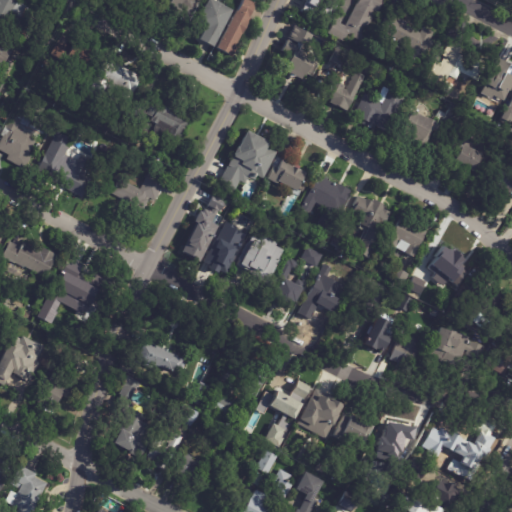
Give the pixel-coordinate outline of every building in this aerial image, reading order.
[(29,9),(18,28),(0,18),(0,0),(14,0),(29,8),(29,9)] [(181,14),(169,8),(173,0),(199,0),(190,19),(188,17),(186,21),(182,19),(184,16),(181,14)] [(211,0),(232,12),(213,48),(194,38),(201,26),(197,24),(210,0),(211,0)] [(257,7),(234,50),(235,51),(232,57),(217,49),(242,0),(247,0),(257,5),(257,7)] [(325,0),(320,10),(311,5),(313,2),(309,0),(325,0)] [(381,0),(366,31),(367,32),(361,43),(344,34),(341,40),(325,32),(330,21),(342,27),(355,0),(381,0)] [(391,3),(402,8),(396,20),(405,24),(404,27),(418,33),(420,27),(433,33),(429,42),(433,44),(430,53),(426,51),(420,63),(406,57),(409,50),(393,43),(394,39),(376,31),(389,2),(391,3)] [(309,36),(299,55),(317,64),(312,76),(300,70),(295,81),(278,72),(285,58),(275,53),(289,25),(309,36)] [(41,29),(50,34),(41,54),(30,49),(40,29),(41,29)] [(66,35),(72,38),(72,40),(99,54),(87,78),(52,59),(65,34),(66,35)] [(0,72),(0,35),(3,37),(0,43),(16,52),(4,74),(0,72)] [(458,47),(467,52),(464,58),(483,68),(475,83),(457,73),(453,81),(445,77),(443,81),(452,86),(447,96),(421,84),(435,57),(439,59),(448,42),(458,47)] [(335,67),(334,68),(324,62),(331,47),(342,53),(335,67)] [(120,65),(144,79),(133,101),(109,88),(103,99),(92,93),(107,64),(113,67),(115,63),(120,65)] [(500,66),(511,73),(511,92),(508,97),(499,93),(505,81),(493,75),(498,65),(500,66)] [(334,108),(326,104),(328,100),(322,97),(329,80),(346,88),(354,72),(363,76),(345,113),(334,108)] [(0,80),(8,84),(0,101),(0,80)] [(375,127),(374,127),(372,130),(366,127),(365,131),(350,123),(365,93),(377,100),(383,87),(403,98),(386,132),(375,127)] [(511,93),(501,119),(511,123),(511,93)] [(31,128),(30,129),(23,125),(21,130),(33,136),(32,138),(38,141),(31,157),(34,159),(29,170),(9,160),(11,156),(0,150),(0,148),(5,138),(1,136),(20,97),(41,107),(31,128)] [(140,107),(150,112),(154,105),(161,108),(165,100),(174,104),(170,112),(176,115),(189,122),(177,146),(164,139),(163,141),(159,139),(157,137),(155,134),(155,131),(156,128),(157,126),(152,123),(154,119),(148,116),(145,122),(132,115),(136,106),(140,107)] [(465,112),(457,128),(442,120),(450,104),(465,112)] [(431,122),(434,123),(421,146),(413,141),(415,139),(399,131),(409,111),(425,120),(426,119),(431,122)] [(254,137),(265,142),(262,147),(274,153),(261,179),(255,176),(252,180),(247,178),(244,184),(238,181),(232,193),(218,185),(227,167),(226,167),(231,158),(229,157),(229,155),(232,147),(234,147),(242,130),(254,137)] [(449,164),(454,154),(447,150),(454,135),(463,139),(465,135),(470,137),(468,141),(473,143),(469,150),(478,155),(469,174),(449,164)] [(70,150),(66,158),(80,165),(77,171),(94,180),(85,198),(47,178),(48,176),(39,172),(57,136),(63,139),(64,136),(71,139),(70,142),(71,142),(68,147),(71,149),(70,150)] [(276,158),(307,175),(299,190),(293,187),(292,190),(274,180),(273,183),(262,177),(269,164),(272,165),(276,158)] [(166,185),(157,202),(152,200),(146,212),(142,211),(139,218),(124,210),(128,202),(113,194),(121,179),(142,191),(153,171),(169,180),(166,185)] [(320,175),(325,177),(324,179),(334,184),(335,183),(349,190),(348,192),(347,192),(339,206),(336,204),(330,216),(333,217),(326,230),(314,224),(323,207),(309,200),(313,192),(307,189),(316,172),(320,175)] [(511,183),(511,197),(505,194),(501,201),(484,192),(494,173),(511,182),(510,183),(511,183)] [(215,195),(230,203),(224,214),(223,213),(220,219),(230,224),(224,236),(229,238),(222,252),(217,250),(212,259),(189,246),(194,237),(197,238),(201,231),(196,229),(205,212),(214,217),(217,211),(208,206),(215,195)] [(358,196),(362,199),(363,198),(378,206),(379,205),(390,211),(364,259),(349,251),(362,226),(355,223),(358,217),(348,212),(357,196),(358,196)] [(414,225),(426,231),(412,257),(394,247),(392,249),(384,245),(398,217),(414,225)] [(0,220),(8,225),(0,239),(0,220)] [(202,265),(224,275),(245,233),(223,223),(202,265)] [(336,234),(346,239),(339,252),(329,246),(336,233),(336,234)] [(27,242),(41,248),(42,246),(59,254),(49,277),(5,256),(11,242),(23,247),(26,241),(27,242)] [(259,272),(237,261),(246,244),(259,252),(262,245),(276,253),(264,275),(259,272)] [(311,274),(304,271),(292,295),(273,285),(293,245),(306,252),(309,247),(321,254),(311,274)] [(455,253),(462,258),(456,266),(466,273),(456,288),(448,282),(445,287),(430,276),(432,273),(425,268),(440,245),(446,249),(447,248),(455,253)] [(339,267),(333,279),(323,274),(329,262),(339,267)] [(398,269),(408,275),(400,288),(388,281),(395,268),(398,269)] [(87,275),(93,278),(91,283),(110,292),(100,311),(81,301),(77,309),(51,296),(57,282),(69,288),(78,271),(87,275)] [(412,280),(424,286),(419,297),(404,290),(409,279),(412,280)] [(322,299),(309,293),(314,281),(327,286),(329,281),(342,286),(334,305),(322,299)] [(382,289),(383,289),(368,323),(358,319),(355,325),(341,318),(356,284),(367,289),(370,283),(382,289)] [(473,286),(485,298),(493,290),(499,295),(493,301),(496,304),(489,312),(494,318),(482,331),(472,320),(477,315),(473,311),(470,315),(465,310),(468,307),(460,299),(473,286)] [(427,317),(430,310),(439,315),(435,321),(427,317)] [(391,320),(377,312),(361,344),(380,353),(390,334),(385,331),(391,320)] [(511,338),(501,322),(511,314),(511,338)] [(501,330),(502,331),(497,341),(488,336),(494,326),(501,330)] [(478,361),(464,354),(457,370),(423,356),(436,327),(447,332),(446,335),(468,345),(469,342),(484,348),(479,361),(478,361)] [(20,346),(19,348),(7,341),(14,328),(26,335),(20,346)] [(393,366),(385,363),(393,340),(395,341),(399,331),(420,339),(413,359),(411,358),(408,364),(396,359),(394,366),(393,366)] [(169,353),(176,356),(176,357),(182,359),(178,370),(176,369),(175,373),(154,366),(153,369),(132,363),(138,344),(169,353)] [(511,376),(506,374),(508,369),(502,367),(499,374),(480,365),(489,347),(507,356),(505,362),(510,365),(511,362),(511,376)] [(83,360),(77,372),(64,365),(72,348),(86,355),(83,360)] [(257,370),(265,374),(254,397),(241,390),(247,379),(229,370),(237,355),(256,364),(254,368),(257,370)] [(0,372),(7,356),(21,363),(25,356),(37,361),(33,370),(36,371),(26,394),(11,388),(15,379),(0,372)] [(69,382),(66,389),(74,393),(70,402),(63,399),(56,414),(47,410),(45,412),(38,409),(40,404),(35,401),(45,379),(50,381),(53,374),(69,382)] [(133,386),(125,401),(144,411),(139,422),(152,428),(138,457),(108,443),(124,410),(110,403),(123,376),(135,382),(133,386)] [(273,379),(280,382),(281,380),(296,387),(295,389),(307,394),(296,417),(280,410),(284,401),(274,396),(272,401),(264,397),(272,379),(273,379)] [(202,384),(208,387),(199,407),(177,396),(182,385),(193,391),(197,382),(202,384)] [(326,397),(343,405),(326,439),(297,425),(309,401),(311,402),(316,392),(326,397)] [(233,399),(223,422),(205,414),(210,402),(215,404),(219,393),(233,399)] [(186,425),(185,425),(172,418),(178,405),(192,413),(186,425)] [(366,424),(370,426),(361,448),(334,436),(343,415),(366,424)] [(493,424),(487,439),(471,432),(477,416),(493,422),(493,424)] [(459,469),(444,461),(442,465),(429,458),(434,449),(441,453),(447,441),(441,438),(450,421),(457,425),(454,432),(470,440),(465,449),(468,450),(459,469)] [(179,437),(180,438),(169,461),(166,460),(161,470),(148,464),(150,460),(144,457),(158,427),(179,437)] [(404,437),(412,441),(396,471),(365,454),(378,429),(392,437),(395,432),(404,437)] [(266,474),(254,468),(263,450),(275,456),(266,474)] [(177,478),(169,473),(182,452),(189,456),(187,459),(199,466),(189,485),(177,478)] [(25,467),(40,474),(38,478),(49,483),(39,505),(42,507),(41,510),(44,511),(19,511),(21,509),(14,506),(23,487),(15,483),(23,466),(25,467)] [(236,511),(247,490),(265,499),(273,481),(270,480),(276,469),(289,476),(285,483),(289,485),(278,507),(276,506),(272,511),(236,511)] [(314,481),(316,482),(308,498),(313,501),(306,511),(284,511),(285,510),(288,511),(290,511),(300,494),(289,488),(298,472),(314,481)] [(444,507),(426,496),(437,478),(455,489),(444,507)] [(355,498),(348,511),(334,505),(340,491),(355,498)] [(399,492),(431,511),(434,506),(441,511),(440,511),(406,511),(392,503),(399,492)]
